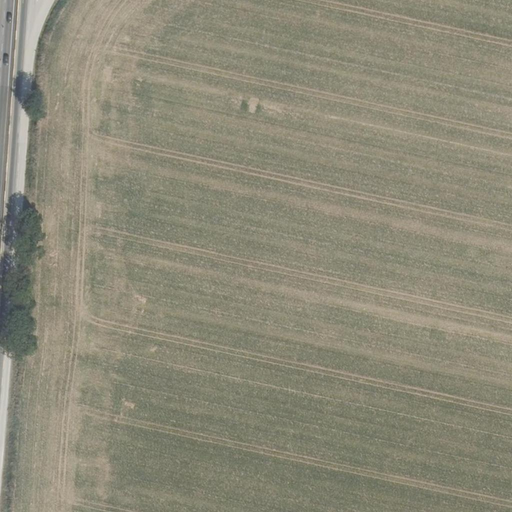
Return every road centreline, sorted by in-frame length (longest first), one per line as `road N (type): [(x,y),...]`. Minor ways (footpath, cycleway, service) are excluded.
road 1 (primary): [(0,349),(23,39)]
road 2 (primary): [(10,0),(0,147)]
